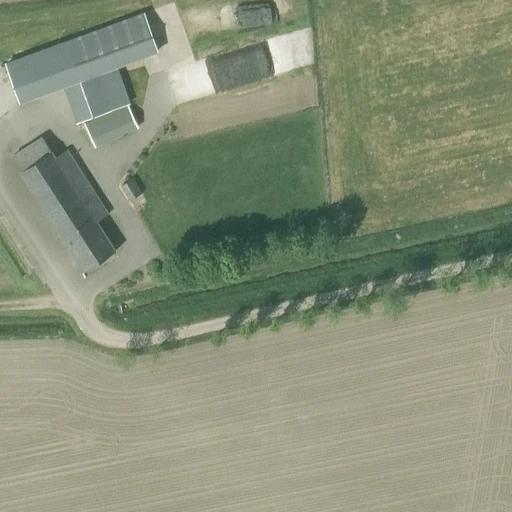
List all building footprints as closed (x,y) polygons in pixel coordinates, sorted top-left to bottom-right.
[(131,103),(118,66),(159,51),(145,14),(6,64),(20,101),(65,85),(79,123),(84,121),(96,147),(140,127),(128,105),(131,103)] [(262,51),(271,74),(310,59),(301,37),(262,51)] [(13,157),(25,176),(55,157),(51,152),(42,138),(29,146),(13,157)] [(66,150),(55,157),(25,176),(86,270),(116,251),(98,223),(109,215),(66,150)] [(130,200),(142,192),(133,179),(121,187),(130,200)]
